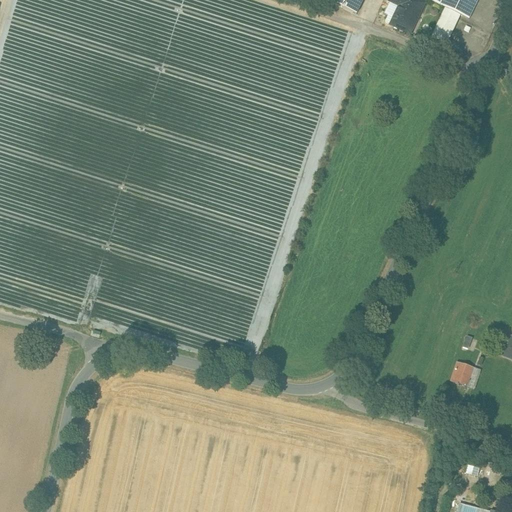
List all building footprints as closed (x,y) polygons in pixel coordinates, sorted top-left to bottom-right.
[(329,0),(328,1),(356,15),(363,0),(329,0)] [(424,5),(413,0),(391,0),(390,2),(400,7),(394,19),(389,16),(386,23),(391,25),(391,26),(402,31),(403,30),(410,34),(424,5)] [(427,0),(446,9),(432,38),(446,45),(460,16),(469,20),(478,0),(427,0)] [(511,335),(509,334),(502,356),(511,359),(511,335)] [(472,368),(460,364),(453,383),(466,387),(472,368)]
